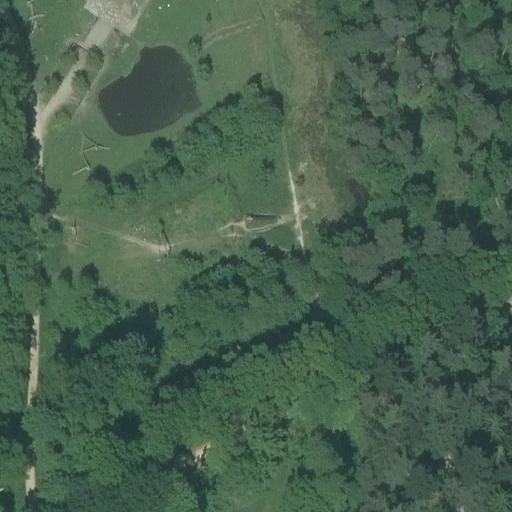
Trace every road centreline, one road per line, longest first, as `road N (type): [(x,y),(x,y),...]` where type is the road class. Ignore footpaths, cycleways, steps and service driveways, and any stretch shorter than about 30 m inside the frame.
road 1 (track): [(5,0),(27,56),(40,191),(38,511)]
road 2 (track): [(88,511),(364,391),(405,361)]
road 3 (track): [(511,254),(443,0)]
